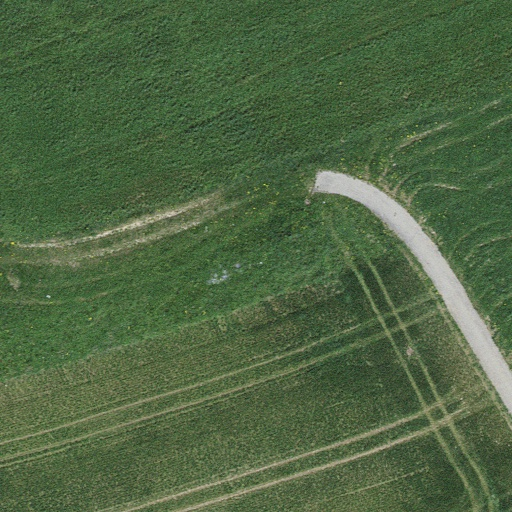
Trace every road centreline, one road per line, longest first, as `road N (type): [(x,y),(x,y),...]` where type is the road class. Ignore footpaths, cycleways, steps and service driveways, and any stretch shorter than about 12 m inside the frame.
road 1 (track): [(0,253),(51,254),(154,233),(258,191),(313,180)]
road 2 (track): [(511,392),(417,239),(367,194),(313,180)]
